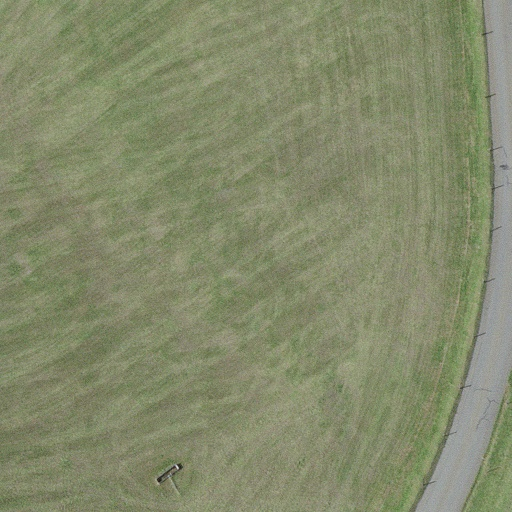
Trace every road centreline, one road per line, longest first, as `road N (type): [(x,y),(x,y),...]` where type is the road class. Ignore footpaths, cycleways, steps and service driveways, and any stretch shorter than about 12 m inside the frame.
road 1 (residential): [(511,207),(482,403),(429,511)]
road 2 (residential): [(500,0),(511,120)]
